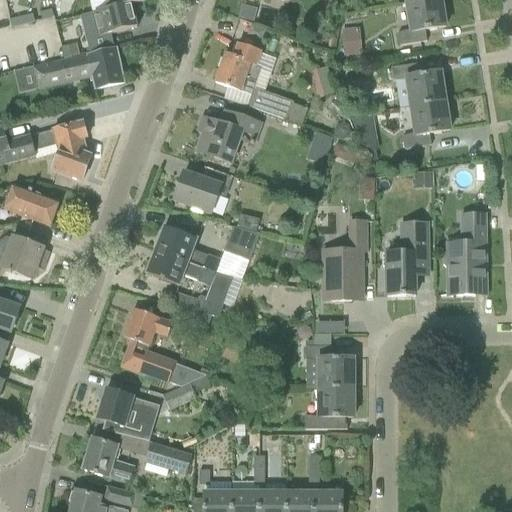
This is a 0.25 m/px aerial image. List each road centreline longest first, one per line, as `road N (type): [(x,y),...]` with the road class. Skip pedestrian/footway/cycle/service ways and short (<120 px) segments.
road 1 (unclassified): [(30,471),(181,0)]
road 2 (residential): [(384,511),(388,347),(409,337),(511,336)]
